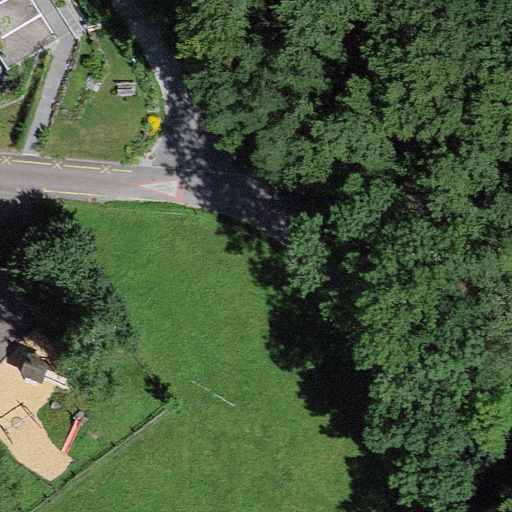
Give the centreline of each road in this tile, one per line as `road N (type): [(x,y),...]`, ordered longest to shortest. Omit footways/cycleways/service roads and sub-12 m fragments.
road 1 (unclassified): [(511,483),(337,254),(213,186),(0,168)]
road 2 (track): [(413,0),(416,46),(400,198)]
road 3 (track): [(400,198),(213,186)]
road 4 (track): [(400,198),(417,174),(511,178)]
